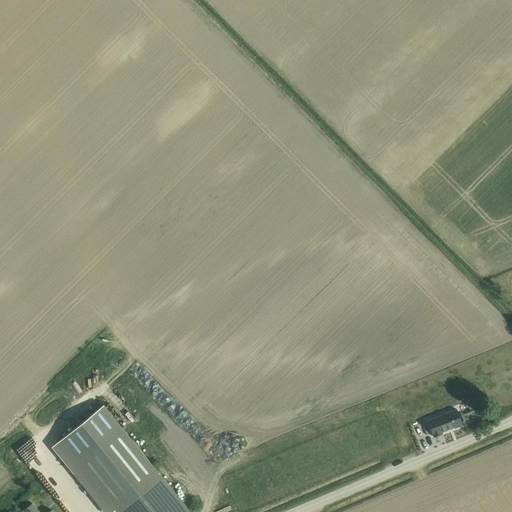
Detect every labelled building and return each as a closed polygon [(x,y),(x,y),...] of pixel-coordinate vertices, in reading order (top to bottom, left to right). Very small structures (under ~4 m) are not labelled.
[(190,511),(104,405),(60,440),(117,511),(190,511)] [(440,416),(427,421),(430,429),(433,435),(434,437),(438,436),(442,434),(442,432),(449,429),(454,427),(454,428),(458,427),(463,425),(460,418),(457,409),(440,416)] [(473,411),(463,416),(465,421),(475,417),(473,411)] [(26,456),(34,447),(29,443),(21,451),(26,456)] [(53,511),(51,510),(48,511),(39,511),(32,503),(23,510),(24,511),(53,511)]
